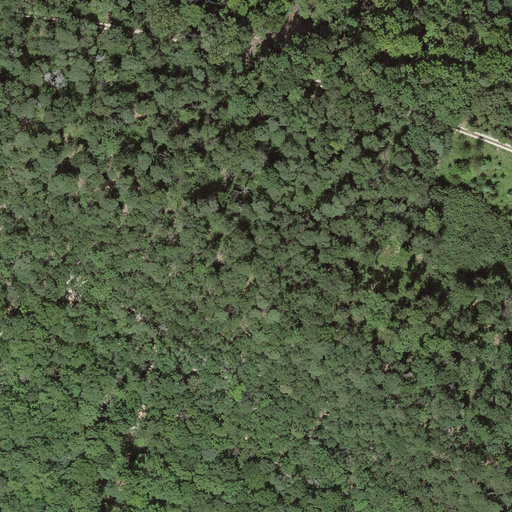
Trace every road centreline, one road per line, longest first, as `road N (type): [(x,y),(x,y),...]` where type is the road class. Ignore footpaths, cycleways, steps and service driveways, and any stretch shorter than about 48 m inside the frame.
road 1 (track): [(511,149),(216,52),(0,8)]
road 2 (track): [(0,371),(219,423),(346,486),(373,511)]
road 3 (track): [(511,408),(382,341)]
